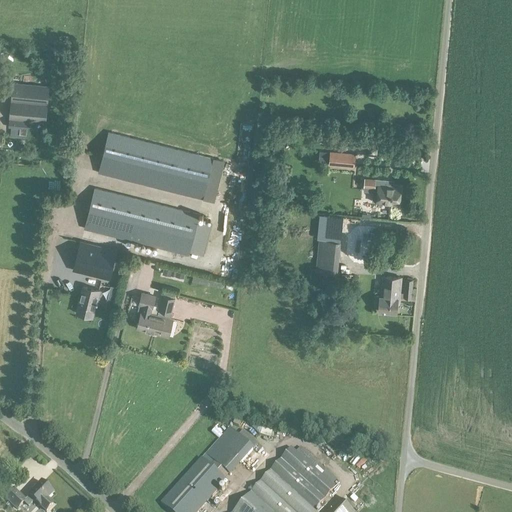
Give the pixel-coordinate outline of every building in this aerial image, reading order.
[(8,127),(10,127),(10,136),(26,138),(26,134),(27,129),(35,130),(36,122),(46,123),(48,101),(50,86),(12,82),(10,98),(8,127)] [(108,130),(98,172),(204,199),(215,202),(225,160),(219,159),(108,130)] [(376,153),(377,145),(367,144),(366,152),(376,153)] [(354,166),(355,154),(320,151),(319,161),(329,161),(329,164),(354,166)] [(281,168),(280,178),(288,178),(289,169),(281,168)] [(387,180),(375,179),(374,191),(378,192),(377,202),(399,204),(401,188),(387,186),(387,180)] [(199,218),(199,217),(200,213),(184,209),(94,186),(83,228),(175,251),(189,255),(190,251),(204,255),(212,221),(202,218),(202,219),(199,218)] [(338,273),(341,241),(318,238),(315,271),(338,273)] [(74,269),(101,276),(109,278),(111,270),(116,251),(81,242),(74,269)] [(171,276),(171,275),(173,269),(173,268),(164,266),(163,274),(171,276)] [(397,312),(398,298),(399,298),(401,276),(383,275),(382,295),(379,295),(378,311),(397,312)] [(83,286),(76,312),(92,316),(96,303),(97,303),(101,291),(83,286)] [(157,315),(153,331),(168,335),(172,318),(171,318),(173,312),(171,311),(176,292),(164,290),(157,315)] [(142,306),(141,311),(137,327),(153,331),(157,315),(152,313),(156,295),(141,291),(138,305),(142,306)] [(239,425),(211,456),(228,471),(252,445),(249,443),(254,438),(239,425)] [(260,435),(262,428),(252,425),(250,427),(260,436),(260,435)] [(250,494),(248,496),(233,511),(317,511),(316,511),(336,488),(333,485),(337,481),(326,471),(322,475),(315,469),(319,465),(300,449),(297,453),(292,448),(271,471),(270,470),(250,493),(250,494)] [(203,461),(163,505),(171,511),(196,511),(225,481),(203,461)] [(28,508),(34,501),(45,511),(47,511),(54,505),(48,499),(53,494),(42,483),(25,500),(26,501),(23,503),(28,508)] [(23,503),(26,501),(25,500),(14,489),(5,498),(17,509),(23,503)] [(340,501),(329,511),(352,511),(343,504),(340,501)]
